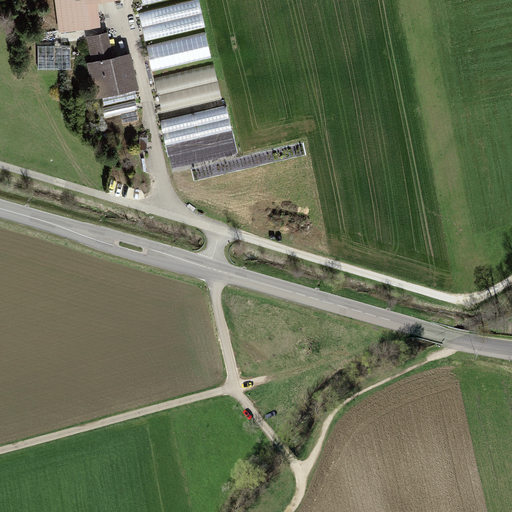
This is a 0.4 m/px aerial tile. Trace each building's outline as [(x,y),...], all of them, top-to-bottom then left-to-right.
[(53,0),(57,31),(88,28),(85,4),(119,0),(53,0)] [(196,3),(139,16),(145,40),(202,28),(196,3)] [(91,64),(87,65),(95,99),(135,91),(127,56),(113,59),(107,35),(86,39),(91,64)] [(198,46),(153,53),(156,67),(200,61),(198,46)] [(68,47),(36,47),(36,70),(68,69),(68,47)] [(210,69),(153,82),(159,107),(216,94),(210,69)]
